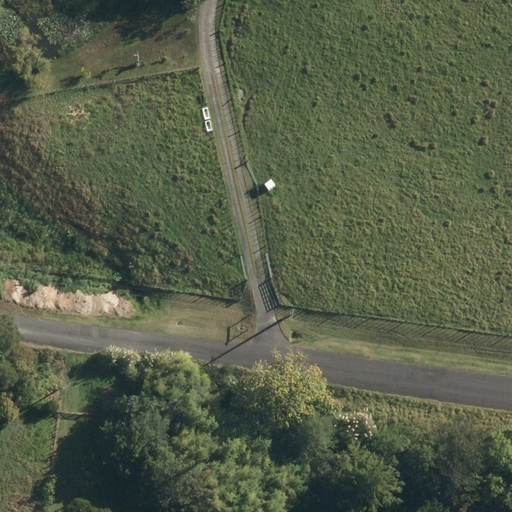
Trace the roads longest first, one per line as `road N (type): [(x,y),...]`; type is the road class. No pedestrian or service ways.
road 1 (residential): [(511,387),(0,322)]
road 2 (track): [(269,356),(209,0)]
road 3 (track): [(122,338),(113,400),(121,435),(198,511)]
